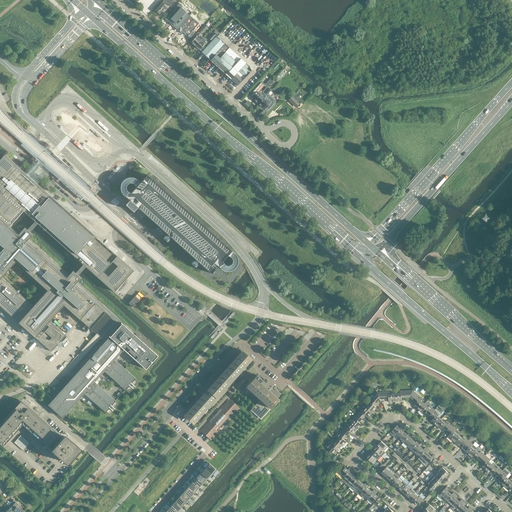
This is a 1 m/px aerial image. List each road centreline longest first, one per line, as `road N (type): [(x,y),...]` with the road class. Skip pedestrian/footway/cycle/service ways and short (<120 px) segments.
road 1 (trunk): [(91,17),(361,258)]
road 2 (trunk): [(367,243),(98,2)]
road 3 (residential): [(461,468),(404,417),(387,420),(354,461),(407,511)]
road 4 (primary): [(511,82),(367,243)]
road 5 (primary): [(377,252),(511,101)]
road 6 (trunk): [(361,258),(511,390)]
road 7 (unclassified): [(259,129),(115,0)]
road 8 (trunk): [(511,370),(377,252)]
road 9 (unclassified): [(89,177),(95,199),(76,206),(0,139)]
road 10 (residential): [(153,511),(209,449),(167,412)]
